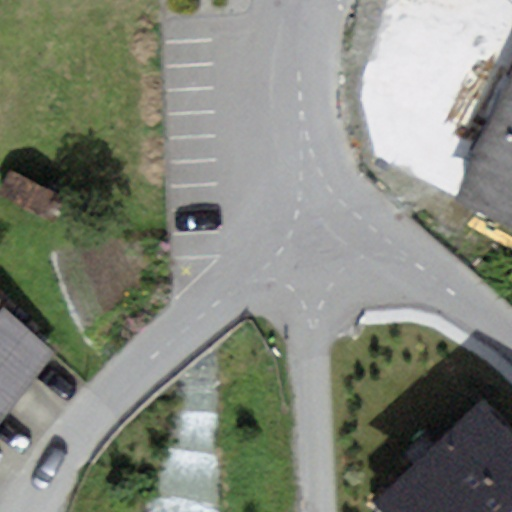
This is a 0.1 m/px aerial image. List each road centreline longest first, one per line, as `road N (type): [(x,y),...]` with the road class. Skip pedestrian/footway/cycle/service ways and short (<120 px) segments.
road 1 (residential): [(308,244),(268,258),(110,392),(40,480),(26,511)]
road 2 (residential): [(308,244),(316,511)]
road 3 (residential): [(308,244),(298,0)]
road 4 (residential): [(511,336),(443,284),(383,253),(308,244)]
